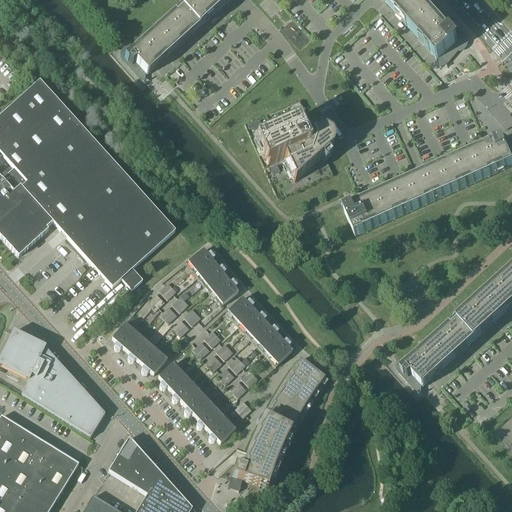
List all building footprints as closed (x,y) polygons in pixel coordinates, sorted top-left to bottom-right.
[(191,0),(135,51),(132,48),(129,48),(126,48),(123,50),(120,53),(120,56),(120,59),(137,78),(143,73),(147,77),(155,69),(232,0),(191,0)] [(382,0),(437,61),(441,57),(447,63),(457,52),(460,51),(464,49),(466,46),(467,43),(466,39),(464,36),(462,35),(458,33),(454,34),(450,35),(417,0),(382,0)] [(174,234),(38,84),(0,118),(0,239),(18,259),(48,232),(46,230),(52,224),(112,291),(120,283),(130,294),(142,284),(132,272),(174,234)] [(299,103),(245,127),(278,201),(332,177),(324,158),(327,155),(328,156),(330,154),(331,153),(332,152),(333,151),(333,150),(333,149),(334,148),(334,147),(334,146),(334,145),(334,144),(334,143),(333,142),(333,141),(333,140),(332,140),(332,139),(331,138),(330,137),(329,136),(328,135),(327,135),(326,134),(325,134),(324,134),(323,134),(322,134),(321,134),(320,134),(319,134),(318,134),(326,130),(320,116),(308,122),(299,103)] [(344,214),(346,216),(356,238),(511,167),(511,162),(503,142),(501,140),(498,138),(495,137),(492,138),(494,146),(353,210),(349,202),(346,204),(344,207),(344,210),(344,214)] [(187,265),(199,280),(215,267),(211,263),(207,258),(203,252),(187,265)] [(199,280),(211,294),(226,282),(223,277),(218,272),(215,267),(199,280)] [(77,272),(81,276),(85,272),(81,268),(77,272)] [(511,272),(510,274),(411,364),(411,363),(410,362),(409,362),(407,361),(406,361),(405,361),(404,361),(403,362),(401,362),(400,363),(399,364),(398,366),(398,367),(398,368),(398,370),(398,372),(399,373),(399,374),(414,390),(420,385),(424,389),(435,380),(511,309),(511,272)] [(234,291),(230,286),(226,282),(211,294),(222,308),(238,296),(234,291)] [(159,294),(163,298),(172,290),(168,286),(159,294)] [(172,290),(163,298),(167,303),(176,294),(172,290)] [(147,305),(152,309),(160,301),(156,297),(147,305)] [(171,307),(175,311),(184,303),(180,299),(171,307)] [(160,301),(152,309),(156,314),(164,305),(160,301)] [(227,314),(240,329),(255,315),(251,311),(246,306),(242,301),(227,314)] [(184,303),(175,311),(179,316),(188,307),(184,303)] [(160,318),(164,322),(172,314),(168,310),(160,318)] [(184,320),(188,324),(196,316),(192,312),(184,320)] [(172,314),(164,322),(168,326),(176,318),(172,314)] [(240,329),(252,342),(267,328),(263,324),(259,319),(255,315),(240,329)] [(196,316),(188,324),(192,329),(200,320),(196,316)] [(172,331),(176,335),(185,327),(181,323),(172,331)] [(126,354),(139,339),(125,327),(111,342),(116,346),(121,351),(126,354)] [(185,327),(176,335),(180,340),(189,332),(185,327)] [(252,342),(265,355),(279,341),(275,337),(271,332),(267,328),(252,342)] [(204,342),(208,346),(216,338),(212,333),(204,342)] [(216,338),(208,346),(212,350),(220,342),(216,338)] [(126,354),(130,358),(135,362),(139,366),(153,351),(139,339),(126,354)] [(279,341),(265,355),(277,368),(292,354),(288,350),(283,345),(279,341)] [(192,353),(196,357),(205,349),(201,345),(192,353)] [(216,355),(220,359),(229,351),(224,346),(216,355)] [(205,349),(196,357),(200,361),(209,353),(205,349)] [(28,382),(21,397),(90,440),(104,416),(75,384),(76,383),(75,382),(74,383),(67,376),(68,375),(67,374),(67,375),(44,350),(44,351),(37,365),(36,366),(29,380),(28,382)] [(139,366),(143,369),(148,374),(153,378),(166,363),(153,351),(139,366)] [(229,351),(220,359),(224,363),(233,355),(229,351)] [(205,366),(209,370),(217,362),(213,358),(205,366)] [(228,368),(232,372),(241,364),(237,360),(228,368)] [(217,362),(209,370),(213,374),(221,366),(217,362)] [(227,490),(238,494),(242,483),(267,490),(278,461),(291,433),(306,406),(324,381),(300,362),(279,391),(262,422),(247,454),(245,459),(245,461),(243,467),(241,471),(234,469),(227,490)] [(241,364),(232,372),(236,376),(245,368),(241,364)] [(170,394),(185,380),(173,367),(158,381),(162,385),(167,390),(170,394)] [(217,379),(221,383),(230,375),(226,371),(217,379)] [(240,381),(244,385),(253,377),(249,373),(240,381)] [(230,375),(221,383),(225,388),(234,380),(230,375)] [(253,377),(244,385),(248,390),(257,382),(253,377)] [(182,407),(197,393),(185,380),(170,394),(174,398),(179,403),(182,407)] [(229,392),(233,397),(242,389),(238,384),(229,392)] [(242,389),(233,397),(237,401),(246,393),(242,389)] [(195,420),(210,406),(197,393),(182,407),(187,411),(191,416),(195,420)] [(238,416),(238,417),(247,408),(243,404),(234,412),(238,416)] [(195,420),(199,424),(203,429),(207,433),(222,420),(210,406),(195,420)] [(247,408),(238,417),(242,421),(251,413),(247,408)] [(0,420),(0,511),(49,511),(78,467),(1,419),(0,420)] [(207,433),(211,437),(216,442),(220,447),(235,433),(222,420),(207,433)] [(146,498),(137,511),(190,511),(192,511),(128,441),(108,474),(146,498)] [(114,511),(92,498),(83,511),(114,511)]
